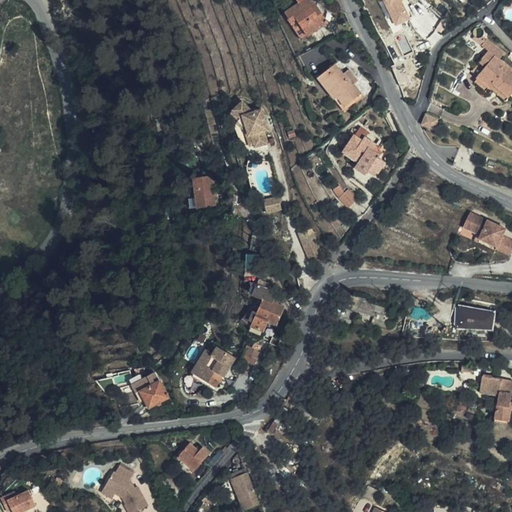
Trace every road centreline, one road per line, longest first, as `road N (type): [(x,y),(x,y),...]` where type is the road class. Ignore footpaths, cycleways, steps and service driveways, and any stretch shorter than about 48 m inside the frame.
road 1 (tertiary): [(0,294),(42,256),(62,224),(71,187),(70,97),(37,0)]
road 2 (tertiary): [(289,377),(318,301),(341,278),(511,287)]
road 3 (tertiary): [(0,463),(65,440),(254,414)]
road 4 (unclassified): [(289,377),(424,358),(511,356)]
road 5 (residential): [(406,122),(436,50),(496,0)]
road 6 (tertiary): [(511,203),(449,173),(406,122)]
road 7 (tertiary): [(406,122),(350,0)]
road 8 (residential): [(254,414),(247,435),(182,511)]
